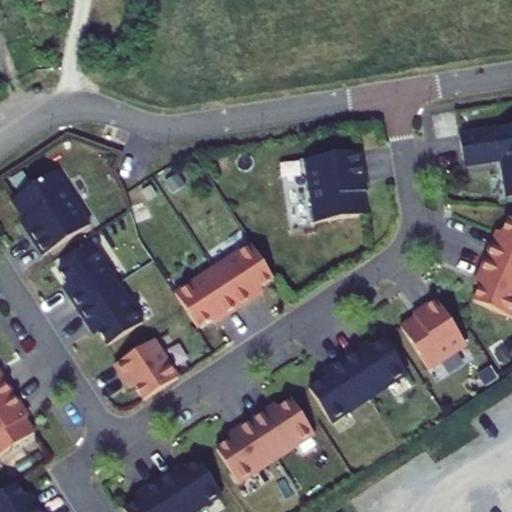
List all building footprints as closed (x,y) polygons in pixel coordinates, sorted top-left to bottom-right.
[(511,137),(462,146),(467,178),(504,172),(510,209),(511,208),(511,137)] [(308,171),(319,235),(370,226),(366,204),(363,188),(367,188),(363,162),(308,171)] [(33,247),(48,268),(94,238),(59,184),(16,212),(28,232),(37,244),(33,247)] [(492,252),(486,267),(511,276),(511,228),(508,227),(502,242),(497,254),(492,252)] [(497,239),(492,252),(497,254),(502,242),(497,239)] [(254,255),(217,280),(243,320),(256,311),(253,306),(264,299),(277,290),(254,255)] [(98,259),(63,282),(72,295),(79,306),(75,309),(83,322),(123,296),(98,259)] [(511,276),(486,267),(480,282),(486,284),(481,296),(475,311),(511,325),(511,276)] [(179,305),(202,340),(215,331),(226,324),(229,328),(243,320),(217,280),(179,305)] [(480,282),(476,294),(481,296),(486,284),(480,282)] [(123,296),(83,322),(92,336),(97,333),(104,344),(113,357),(148,334),(123,296)] [(264,299),(253,306),(256,311),(267,304),(264,299)] [(417,326),(402,336),(431,379),(468,354),(438,308),(425,316),(427,319),(417,326)] [(226,324),(215,331),(218,336),(229,328),(226,324)] [(311,398),(334,433),(410,383),(387,348),(373,357),(362,364),(359,359),(332,377),(335,382),(325,389),(311,398)] [(158,351),(119,377),(128,390),(132,387),(140,398),(148,412),(183,389),(158,351)] [(0,416),(18,405),(9,391),(5,394),(0,387),(0,416)] [(0,416),(0,470),(40,445),(30,430),(23,420),(26,418),(18,405),(0,416)] [(219,458),(242,493),(318,443),(295,409),(281,417),(270,425),(267,420),(240,438),(243,442),(233,449),(219,458)] [(137,511),(213,511),(226,504),(203,469),(189,478),(178,485),(175,480),(149,498),(152,503),(141,510),(137,511)] [(21,495),(0,508),(0,511),(32,511),(30,508),(21,495)]
